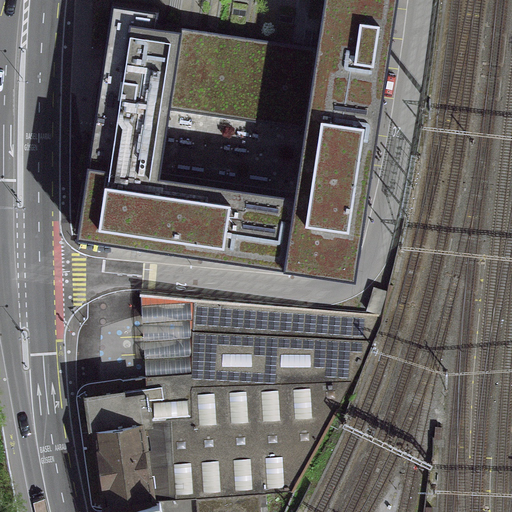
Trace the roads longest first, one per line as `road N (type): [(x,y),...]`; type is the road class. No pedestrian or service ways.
road 1 (residential): [(416,0),(388,188),(360,278),(311,291),(143,276)]
road 2 (primary): [(22,269),(27,0)]
road 3 (primary): [(52,511),(26,369),(22,269)]
road 4 (residential): [(143,276),(22,269)]
